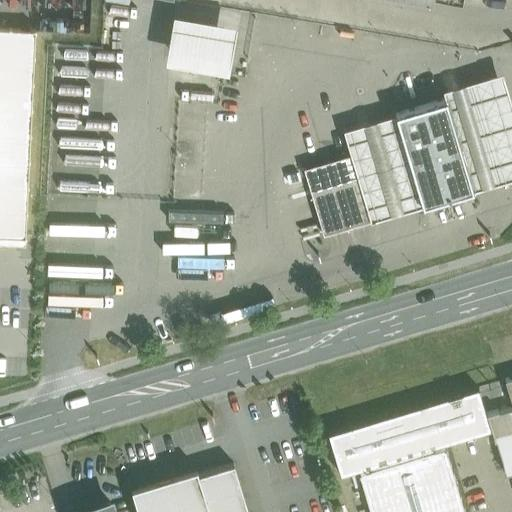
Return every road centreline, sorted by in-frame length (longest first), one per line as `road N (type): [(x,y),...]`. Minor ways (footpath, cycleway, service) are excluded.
road 1 (primary): [(0,437),(511,283)]
road 2 (unknown): [(511,19),(365,0)]
